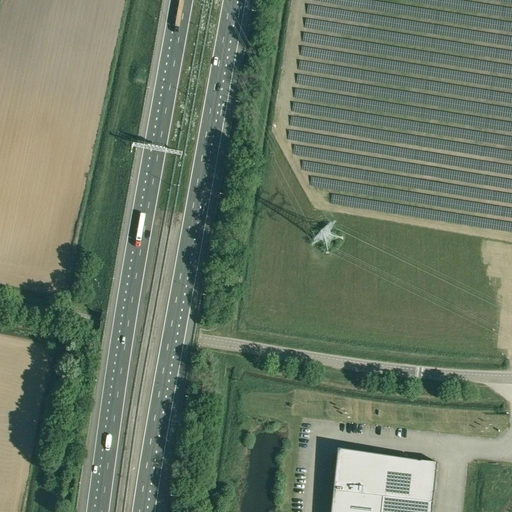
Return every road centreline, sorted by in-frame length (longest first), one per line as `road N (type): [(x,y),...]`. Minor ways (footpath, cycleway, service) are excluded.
road 1 (motorway): [(139,511),(230,0)]
road 2 (motorway): [(184,0),(100,511)]
road 3 (unclassified): [(200,340),(367,367),(511,379)]
road 4 (unclassified): [(200,340),(0,304)]
